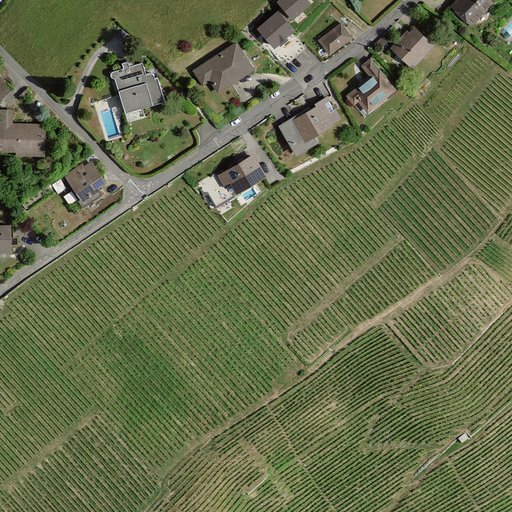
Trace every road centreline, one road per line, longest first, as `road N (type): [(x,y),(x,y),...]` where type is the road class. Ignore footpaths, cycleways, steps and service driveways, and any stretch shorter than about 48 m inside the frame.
road 1 (residential): [(138,192),(377,33),(409,0)]
road 2 (residential): [(138,192),(0,49)]
road 3 (residential): [(0,296),(138,192)]
